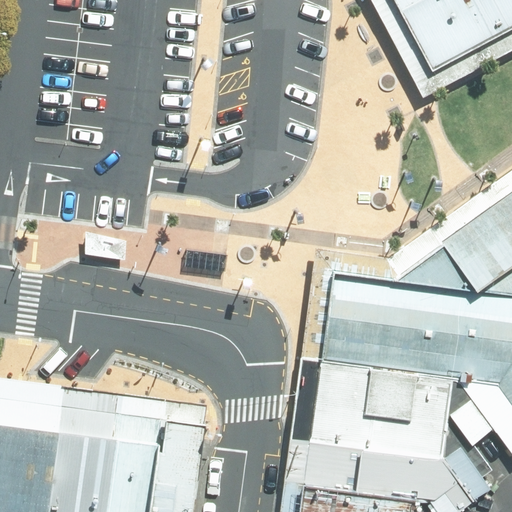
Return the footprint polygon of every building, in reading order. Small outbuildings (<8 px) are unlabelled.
[(371,0),(424,97),(511,49),(511,32),(434,73),(396,0),(371,0)] [(511,32),(511,0),(396,0),(434,73),(511,32)] [(398,279),(511,294),(511,196),(484,216),(398,279)] [(127,239),(86,230),(83,254),(125,258),(127,239)] [(228,254),(186,249),(184,265),(226,271),(228,254)] [(511,294),(398,279),(335,269),(323,359),(452,378),(460,379),(511,445),(511,444),(511,294)] [(452,378),(323,359),(306,480),(417,497),(426,498),(436,511),(452,511),(474,500),(441,455),(452,378)] [(190,511),(201,416),(0,392),(0,511),(190,511)] [(415,511),(417,497),(306,480),(300,511),(415,511)]
